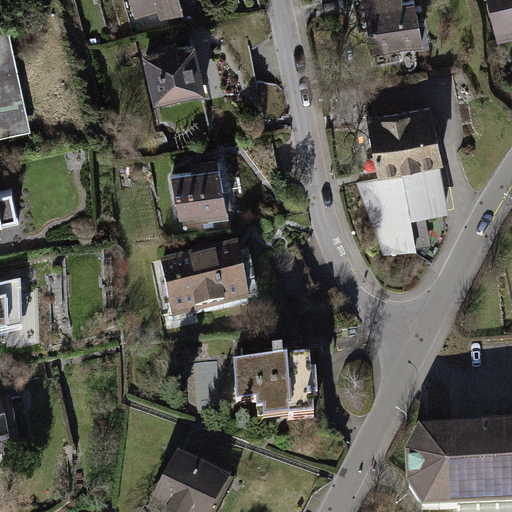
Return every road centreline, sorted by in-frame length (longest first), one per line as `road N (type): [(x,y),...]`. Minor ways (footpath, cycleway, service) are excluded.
road 1 (residential): [(277,0),(334,248),(359,295),(419,343)]
road 2 (residential): [(511,181),(419,343)]
road 3 (residential): [(419,343),(339,511)]
